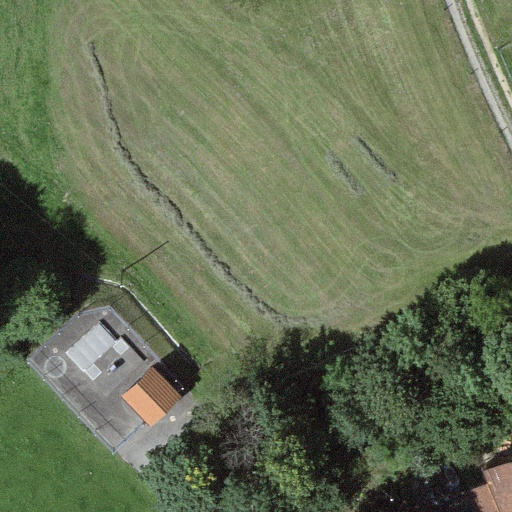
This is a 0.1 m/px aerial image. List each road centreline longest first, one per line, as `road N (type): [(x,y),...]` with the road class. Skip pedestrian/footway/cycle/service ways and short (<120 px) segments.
road 1 (track): [(79,387),(194,511)]
road 2 (track): [(511,127),(456,0)]
